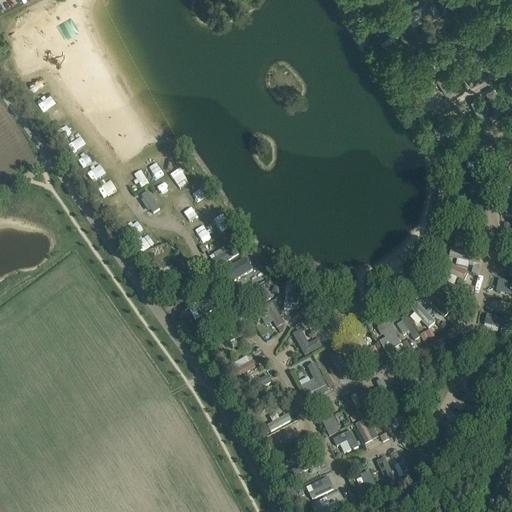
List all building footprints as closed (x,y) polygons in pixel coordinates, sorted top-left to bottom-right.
[(409,83),(413,88),(429,78),(421,66),(415,70),(419,77),(409,83)] [(471,83),(477,80),(471,67),(465,70),(471,83)] [(511,86),(511,85),(503,89),(511,106),(511,86)] [(43,113),(52,107),(47,98),(38,104),(43,113)] [(59,110),(48,115),(54,126),(64,121),(59,110)] [(80,165),(92,156),(87,150),(75,159),(80,165)] [(157,179),(164,175),(157,163),(151,167),(157,179)] [(102,167),(88,175),(92,183),(107,175),(102,167)] [(135,179),(139,189),(150,185),(145,174),(135,179)] [(483,177),(459,174),(458,183),(474,185),(473,192),(480,193),(483,177)] [(154,184),(157,193),(168,189),(164,180),(154,184)] [(139,196),(150,216),(160,210),(149,191),(139,196)] [(174,204),(179,214),(189,208),(184,198),(174,204)] [(484,201),(461,198),(459,205),(475,207),(474,216),(482,217),(484,201)] [(456,233),(455,242),(468,243),(467,252),(476,253),(478,235),(456,233)] [(210,257),(217,268),(231,258),(224,247),(210,257)] [(197,268),(184,254),(178,259),(191,273),(197,268)] [(511,257),(501,255),(500,265),(511,266),(511,272),(511,273),(511,257)] [(442,265),(440,272),(446,274),(444,281),(463,288),(468,275),(442,265)] [(179,287),(176,281),(170,284),(162,269),(156,272),(166,292),(179,287)] [(497,280),(497,293),(506,293),(506,280),(497,280)] [(291,310),(292,290),(284,289),(283,310),(291,310)] [(250,301),(253,308),(271,300),(267,292),(250,301)] [(425,302),(433,315),(444,307),(435,295),(425,302)] [(491,297),(489,304),(501,307),(499,315),(506,317),(510,301),(491,297)] [(270,318),(277,330),(285,326),(273,303),(256,311),(262,322),(270,318)] [(417,326),(421,322),(428,329),(435,323),(417,303),(409,310),(414,314),(410,318),(417,326)] [(482,329),(500,335),(505,320),(487,314),(482,329)] [(397,323),(406,342),(417,336),(408,318),(397,323)] [(379,330),(382,337),(381,340),(380,343),(390,360),(397,356),(394,351),(402,347),(391,324),(389,326),(386,325),(380,328),(379,330)] [(304,358),(323,347),(318,338),(308,344),(300,330),(291,335),(304,358)] [(432,330),(420,334),(423,342),(434,338),(432,330)] [(213,343),(221,359),(228,355),(224,346),(236,340),(232,333),(213,343)] [(500,349),(501,342),(481,336),(479,343),(500,349)] [(361,342),(353,346),(362,365),(380,356),(375,347),(366,352),(361,342)] [(339,353),(331,358),(340,377),(357,368),(352,360),(344,364),(339,353)] [(233,381),(255,369),(251,361),(229,373),(233,381)] [(303,385),(308,399),(327,392),(316,363),(306,367),(312,382),(303,385)] [(378,409),(393,403),(384,380),(369,386),(378,409)] [(266,410),(282,402),(275,387),(259,395),(266,410)] [(349,397),(356,411),(364,406),(357,393),(349,397)] [(316,412),(328,437),(339,431),(328,407),(316,412)] [(381,415),(386,432),(398,429),(394,411),(381,415)] [(269,418),(271,424),(265,426),(268,432),(291,424),(286,412),(269,418)] [(354,426),(364,445),(378,438),(369,419),(354,426)] [(299,428),(277,436),(281,448),(303,441),(299,428)] [(352,432),(334,441),(337,448),(348,443),(352,453),(360,449),(352,432)] [(383,443),(390,439),(386,433),(380,438),(383,443)] [(386,485),(396,481),(385,458),(376,462),(386,485)] [(406,480),(421,473),(414,458),(399,464),(406,480)] [(314,493),(316,497),(335,491),(332,483),(322,487),(320,481),(304,487),(307,496),(314,493)] [(322,511),(320,502),(303,506),(304,511),(322,511)]
